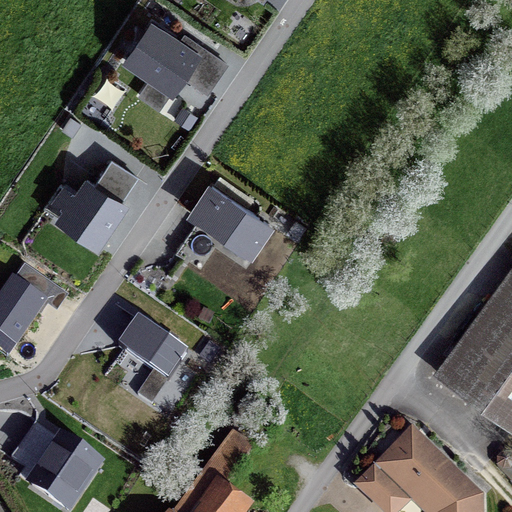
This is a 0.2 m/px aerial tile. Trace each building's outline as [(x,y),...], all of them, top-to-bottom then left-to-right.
[(198,55),(151,23),(126,61),(172,92),(198,55)] [(60,184),(44,208),(96,245),(124,204),(87,179),(77,195),(60,184)] [(212,185),(193,214),(248,252),(268,224),(212,185)] [(45,302),(14,281),(0,301),(0,351),(7,356),(45,302)] [(511,290),(446,380),(511,427),(511,290)] [(168,381),(188,352),(138,318),(118,347),(168,381)] [(412,431),(358,487),(384,511),(396,511),(411,496),(427,511),(480,511),(480,496),(412,431)] [(240,511),(245,505),(222,489),(252,447),(235,434),(179,511),(240,511)] [(99,464),(62,439),(31,484),(68,510),(99,464)]
